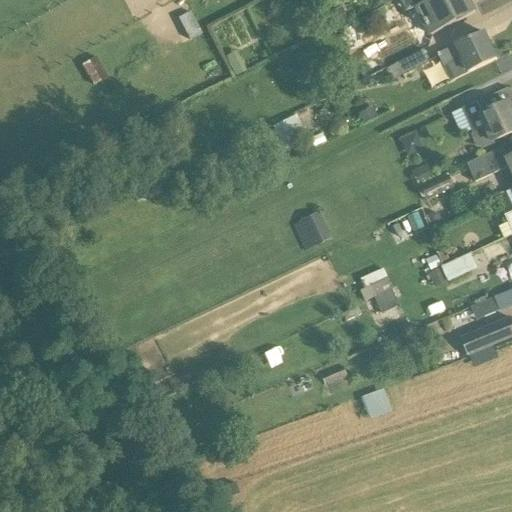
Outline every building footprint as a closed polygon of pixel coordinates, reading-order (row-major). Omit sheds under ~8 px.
[(397,0),(406,13),(417,8),(432,36),(474,15),(466,0),(397,0)] [(347,21),(340,9),(321,18),(328,30),(347,21)] [(483,34),(437,56),(451,83),(497,61),(483,34)] [(225,58),(235,77),(246,72),(236,52),(225,58)] [(423,52),(386,71),(391,82),(403,76),(404,78),(429,64),(423,52)] [(362,78),(354,61),(340,68),(342,73),(348,84),(362,78)] [(471,137),(476,148),(483,151),(492,147),(493,143),(511,134),(511,112),(509,105),(511,102),(511,98),(508,89),(476,104),(462,110),(473,133),(471,137)] [(271,129),(274,134),(268,135),(270,148),(280,144),(284,151),(300,143),(296,136),(304,132),(295,117),(271,129)] [(475,184),(487,178),(510,167),(511,172),(511,157),(507,160),(502,149),(467,165),(475,184)] [(428,166),(413,173),(420,187),(435,180),(428,166)] [(149,202),(163,195),(159,186),(145,193),(149,202)] [(429,217),(433,225),(443,221),(441,215),(434,213),(429,215),(429,217)] [(504,239),(511,235),(511,213),(505,217),(509,224),(499,228),(504,239)] [(301,224),(304,231),(310,244),(312,249),(332,240),(320,215),(301,224)] [(443,263),(449,278),(477,266),(471,251),(443,263)] [(426,261),(427,263),(431,272),(442,267),(438,258),(437,256),(426,261)] [(429,275),(435,289),(450,283),(444,269),(429,275)] [(371,287),(388,280),(384,270),(361,280),(365,290),(371,287)] [(377,297),(393,290),(388,280),(372,288),(377,297)] [(374,297),(375,296),(371,287),(365,290),(361,292),(366,302),(366,303),(375,298),(374,297)] [(495,299),(480,305),(485,318),(500,312),(495,299)] [(511,322),(511,320),(464,339),(470,356),(511,338),(511,322)] [(362,396),(371,419),(393,411),(384,388),(362,396)]
